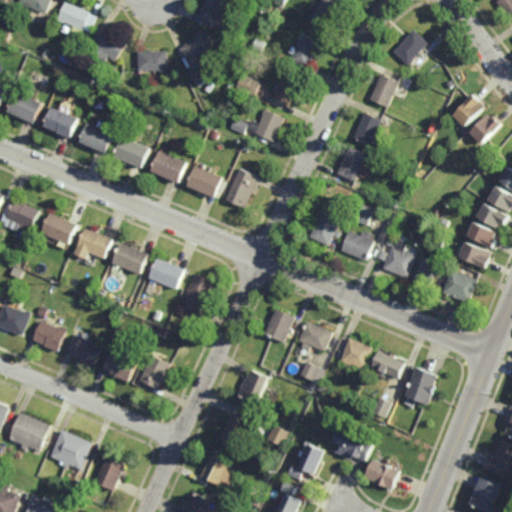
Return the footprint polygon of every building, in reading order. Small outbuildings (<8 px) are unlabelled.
[(53,0),(48,14),(20,2),(20,0),(53,0)] [(229,0),(221,24),(203,18),(209,0),(229,0)] [(338,19),(336,18),(330,28),(314,18),(324,2),(325,3),(327,0),(341,0),(347,3),(338,19)] [(511,19),(505,10),(507,8),(502,0),(511,0),(511,19)] [(86,30),(61,19),(68,1),(94,12),(86,30)] [(280,12),(275,9),(278,3),(283,5),(280,12)] [(118,60),(113,57),(113,56),(96,44),(108,28),(129,44),(118,60)] [(196,63),(183,49),(205,29),(218,42),(196,63)] [(418,58),(419,59),(414,65),(399,52),(419,30),(432,42),(418,58)] [(9,41),(4,39),(8,31),(13,33),(9,41)] [(324,41),(311,68),(293,60),(303,39),(301,38),(304,34),(306,34),(306,33),(324,41)] [(265,51),(255,46),(259,37),(269,42),(265,51)] [(38,53),(30,50),(32,44),(40,48),(38,53)] [(49,57),(44,56),(47,48),(52,50),(49,57)] [(171,70),(169,70),(169,72),(164,72),(164,70),(142,70),(141,51),(171,51),(171,70)] [(253,63),(248,61),(251,55),(256,57),(253,63)] [(202,87),(191,77),(200,68),(211,78),(202,87)] [(292,107),(275,99),(284,78),(283,78),(285,72),(304,81),(292,107)] [(257,96),(238,88),(245,73),(264,82),(257,96)] [(393,108),(375,100),(386,74),(404,83),(393,108)] [(453,89),(448,84),(452,80),(457,85),(453,89)] [(3,107),(0,105),(0,83),(11,88),(3,107)] [(37,123),(10,111),(19,92),(46,104),(37,123)] [(467,126),(456,116),(477,94),(488,105),(467,126)] [(74,138),(61,133),(62,131),(48,125),(56,107),(82,119),(74,138)] [(276,141),(250,129),(254,119),(262,123),(266,116),(265,115),(268,108),(287,117),(276,141)] [(386,119),(375,146),(357,138),(368,112),(386,119)] [(498,118),(504,124),(496,132),(495,131),(483,144),(471,134),(488,114),(492,118),(497,113),(500,116),(498,118)] [(246,134),(233,127),(238,117),(251,123),(246,134)] [(108,153),(83,142),(92,123),(117,134),(108,153)] [(218,139),(212,136),(217,127),(223,131),(218,139)] [(145,168),(117,157),(126,137),(153,148),(145,168)] [(358,181),(341,173),(353,147),(370,154),(358,181)] [(182,182),(154,170),(163,151),(190,163),(182,182)] [(218,198),(190,186),(198,166),(226,178),(218,198)] [(511,186),(502,180),(511,166),(511,186)] [(247,207),(228,199),(243,168),(261,176),(247,207)] [(511,210),(511,212),(491,200),(500,184),(511,191),(511,210)] [(0,214),(0,190),(8,194),(0,214)] [(27,205),(27,204),(42,210),(35,228),(27,225),(26,228),(23,227),(24,224),(10,218),(17,201),(27,205)] [(370,225),(354,218),(361,202),(376,209),(370,225)] [(506,225),(503,223),(500,229),(479,217),(487,203),(511,217),(506,225)] [(438,219),(432,214),(438,208),(443,212),(438,219)] [(331,245),(312,237),(324,211),(343,220),(331,245)] [(73,245),(46,234),(54,214),(81,225),(73,245)] [(448,226),(443,223),(445,218),(451,220),(448,226)] [(494,249),(469,237),(477,221),(498,231),(495,237),(499,239),(494,249)] [(100,234),(100,233),(116,240),(108,259),(94,253),(91,259),(79,254),(90,229),(100,234)] [(369,259),(344,249),(352,231),(377,240),(369,259)] [(392,246),(386,243),(391,235),(397,237),(392,246)] [(442,248),(436,246),(439,239),(445,242),(442,248)] [(490,267),(463,256),(470,241),(494,251),(493,255),(494,256),(490,267)] [(145,272),(128,265),(126,269),(116,265),(125,243),(152,255),(145,272)] [(409,277),(386,268),(395,245),(418,253),(409,277)] [(386,261),(379,258),(383,249),(390,252),(386,261)] [(432,285),(416,279),(425,256),(441,262),(432,285)] [(178,265),(179,263),(190,267),(182,287),(153,276),(160,258),(178,265)] [(471,302),(446,292),(456,268),(481,279),(471,302)] [(202,312),(184,304),(198,273),(216,281),(202,312)] [(29,312),(30,310),(34,311),(33,313),(34,314),(26,334),(0,323),(8,303),(29,312)] [(47,318),(39,315),(43,305),(51,308),(47,318)] [(287,343),(267,334),(279,308),(299,317),(287,343)] [(161,320),(156,318),(159,310),(164,312),(161,320)] [(64,328),(65,326),(70,328),(61,351),(47,345),(47,344),(36,339),(43,320),(64,328)] [(328,350),(302,339),(310,320),(336,331),(328,350)] [(165,338),(159,335),(162,328),(168,331),(165,338)] [(100,343),(101,341),(106,343),(96,366),(83,360),(84,359),(72,354),(80,335),(100,343)] [(366,370),(342,360),(353,336),(376,346),(366,370)] [(401,377),(375,366),(382,349),(409,361),(401,377)] [(136,359),(137,357),(142,359),(132,381),(118,376),(119,374),(108,369),(116,350),(136,359)] [(163,388),(145,380),(154,359),(151,358),(153,354),(174,363),(163,388)] [(314,379),(304,375),(310,361),(320,365),(314,379)] [(431,402),(410,393),(421,365),(442,373),(438,383),(439,383),(431,402)] [(260,404),(240,396),(249,376),(251,377),(255,368),(272,376),(260,404)] [(326,391),(319,389),(323,381),(329,383),(326,391)] [(387,416),(375,410),(382,395),(394,401),(387,416)] [(2,434),(0,433),(0,400),(13,406),(2,434)] [(42,451),(30,445),(28,450),(24,448),(26,443),(12,437),(24,411),(54,425),(42,451)] [(240,448),(222,440),(234,413),(252,421),(240,448)] [(287,445),(272,438),(279,424),(293,430),(287,445)] [(351,431),(351,429),(364,435),(364,436),(372,440),(371,441),(376,443),(369,460),(356,454),(354,457),(339,451),(344,441),(340,439),(345,428),(351,431)] [(85,469),(71,463),(70,467),(65,465),(67,461),(54,455),(65,429),(97,442),(85,469)] [(511,477),(500,472),(500,471),(494,469),(494,470),(487,467),(492,454),(498,456),(504,439),(511,442),(511,477)] [(317,472),(302,466),(313,441),(328,448),(317,472)] [(233,483),(224,480),(222,484),(205,476),(216,448),(235,456),(232,464),(235,466),(232,472),(237,475),(233,483)] [(118,489),(100,481),(111,456),(130,465),(118,489)] [(396,488),(389,485),(380,481),(381,480),(370,475),(378,457),(404,469),(396,488)] [(304,478),(292,473),(297,464),(308,469),(304,478)] [(493,511),(473,503),(486,475),(505,484),(493,511)] [(297,494),(285,488),(289,480),(301,485),(297,494)] [(0,511),(0,483),(7,487),(9,483),(14,486),(13,489),(26,495),(19,511),(0,511)] [(213,511),(188,511),(190,509),(188,508),(196,491),(215,500),(212,507),(215,508),(213,511)] [(300,511),(280,511),(290,492),(306,500),(300,511)] [(262,507),(256,505),(258,499),(264,502),(262,507)] [(66,511),(31,511),(36,500),(66,511)]
